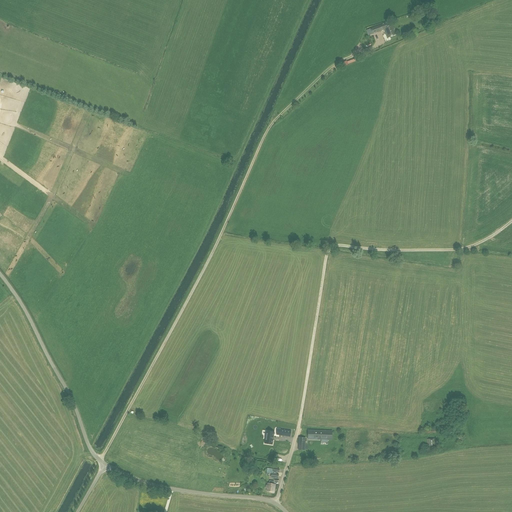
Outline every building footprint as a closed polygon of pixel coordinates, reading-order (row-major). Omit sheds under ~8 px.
[(372,34),(380,31),(384,29),(388,38),(396,34),(392,25),(387,27),(386,23),(370,28),(372,34)] [(281,429),(280,435),(291,437),(292,431),(281,429)] [(308,439),(324,440),(332,440),(332,431),(325,431),(309,430),(308,439)] [(266,431),(264,444),(272,445),(275,432),(266,431)] [(427,439),(427,448),(436,447),(435,439),(427,439)] [(271,477),(278,478),(279,474),(276,474),(276,472),(279,472),(280,469),(274,468),(273,471),(273,473),(272,473),(271,477)] [(275,492),(275,484),(268,483),(267,491),(275,492)]
